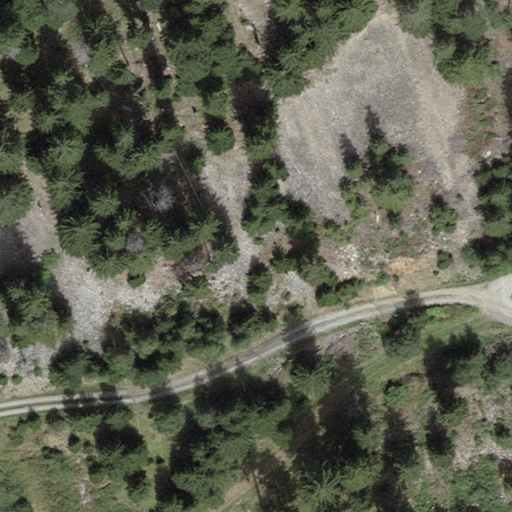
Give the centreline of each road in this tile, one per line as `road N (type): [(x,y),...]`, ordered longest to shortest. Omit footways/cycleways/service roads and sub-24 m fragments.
road 1 (track): [(0,419),(159,404),(309,329),(434,296),(491,304)]
road 2 (track): [(491,304),(355,383),(207,511)]
